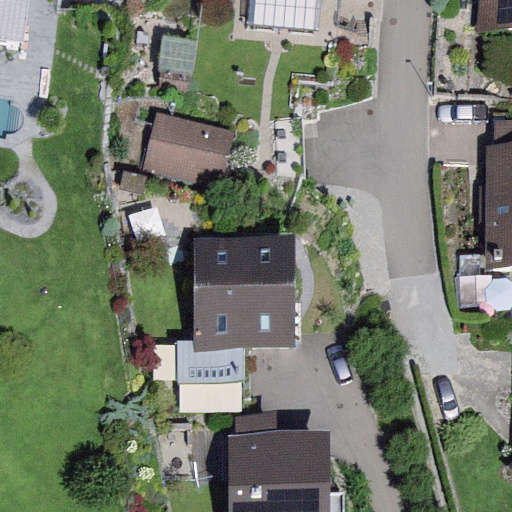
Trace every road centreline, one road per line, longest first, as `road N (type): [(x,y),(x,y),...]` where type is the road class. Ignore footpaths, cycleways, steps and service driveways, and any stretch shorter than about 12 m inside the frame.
road 1 (unknown): [(410,224),(450,308),(504,374)]
road 2 (residential): [(412,0),(405,156)]
road 3 (residential): [(383,511),(342,395)]
